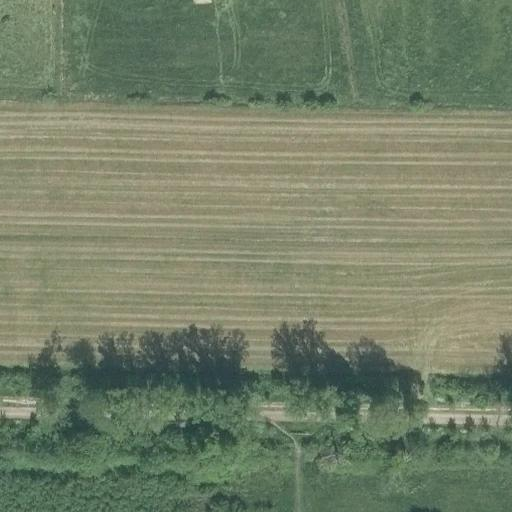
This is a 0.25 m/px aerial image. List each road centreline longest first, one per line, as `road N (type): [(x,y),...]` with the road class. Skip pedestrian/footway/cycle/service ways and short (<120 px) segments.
road 1 (track): [(0,413),(301,417)]
road 2 (track): [(301,417),(511,421)]
